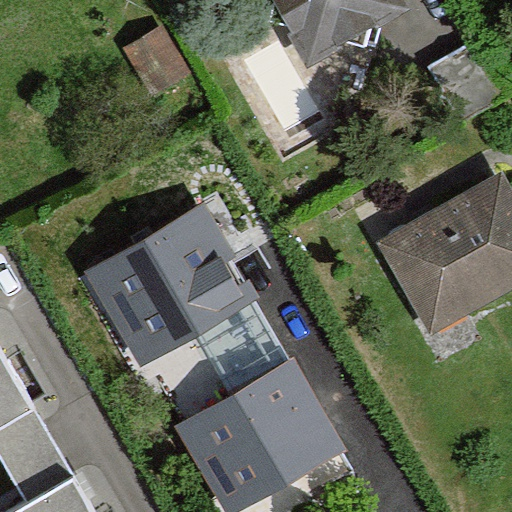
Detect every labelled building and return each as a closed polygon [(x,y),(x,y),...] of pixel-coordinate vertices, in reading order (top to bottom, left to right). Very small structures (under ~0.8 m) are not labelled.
[(399,0),(278,0),(272,17),(299,27),(313,51),(400,2),(399,0)] [(511,91),(511,84),(484,35),(431,65),(463,119),(511,91)] [(511,201),(500,181),(391,243),(430,310),(456,295),(463,308),(511,278),(511,201)] [(0,420),(34,401),(0,340),(0,420)] [(293,364),(187,424),(233,504),(339,445),(293,364)] [(0,450),(27,498),(74,471),(59,444),(34,401),(0,420),(0,450)] [(97,511),(74,471),(27,498),(7,509),(8,511),(97,511)]
